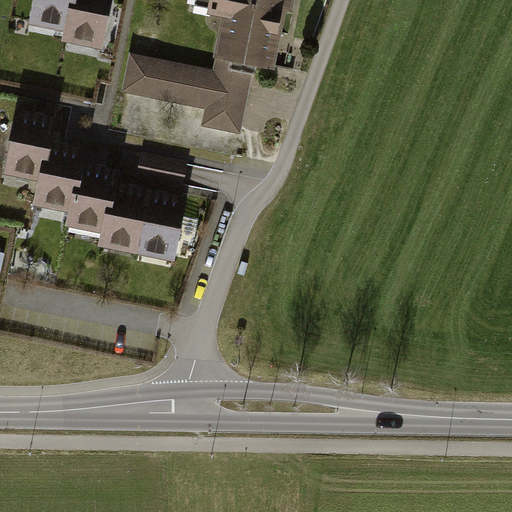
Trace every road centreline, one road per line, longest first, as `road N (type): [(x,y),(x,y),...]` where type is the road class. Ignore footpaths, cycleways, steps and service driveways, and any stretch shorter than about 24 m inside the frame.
road 1 (residential): [(189,409),(239,227),(277,181),(345,0)]
road 2 (tertiary): [(189,409),(511,420)]
road 3 (tertiary): [(0,411),(189,409)]
